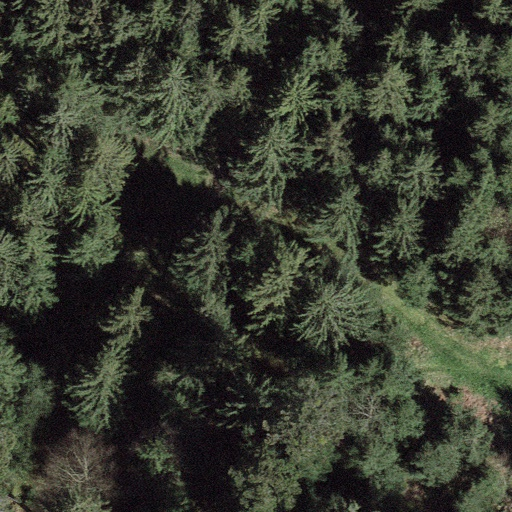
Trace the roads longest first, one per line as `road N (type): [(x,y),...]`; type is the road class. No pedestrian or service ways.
road 1 (track): [(338,0),(220,126),(17,511)]
road 2 (track): [(220,126),(5,0)]
